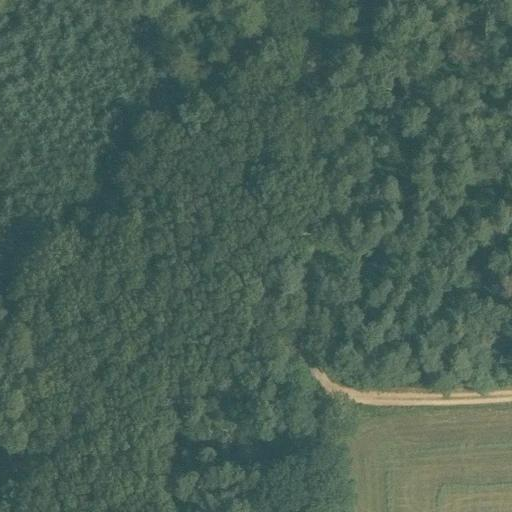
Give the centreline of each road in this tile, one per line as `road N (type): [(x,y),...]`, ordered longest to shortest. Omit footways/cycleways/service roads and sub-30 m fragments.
road 1 (unclassified): [(305,511),(312,0)]
road 2 (track): [(309,398),(511,393)]
